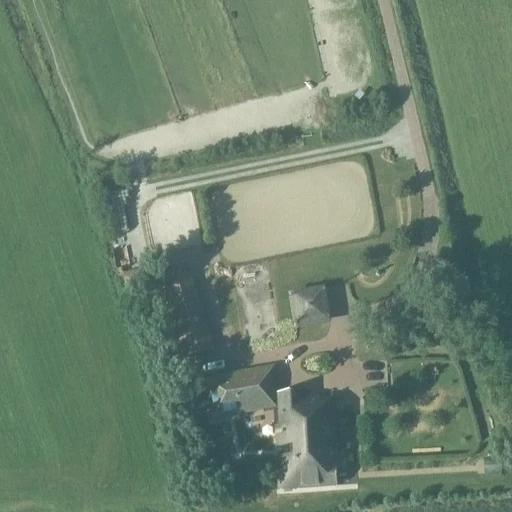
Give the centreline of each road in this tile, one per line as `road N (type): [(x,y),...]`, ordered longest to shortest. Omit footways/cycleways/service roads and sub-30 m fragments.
road 1 (track): [(88,511),(98,340),(0,53)]
road 2 (track): [(380,0),(411,130),(136,193)]
road 3 (track): [(411,130),(434,231),(410,310)]
